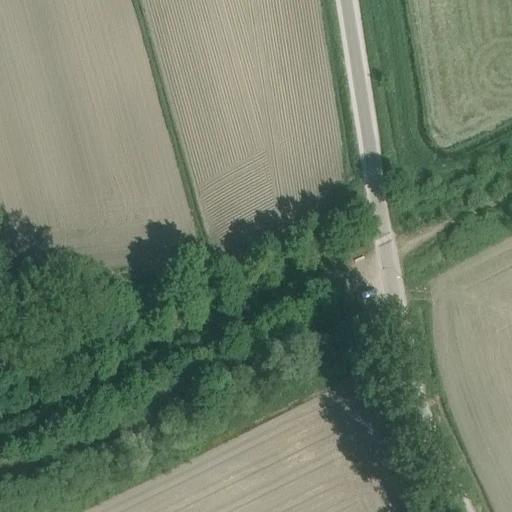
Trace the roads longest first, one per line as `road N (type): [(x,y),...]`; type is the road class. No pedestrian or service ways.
road 1 (track): [(511,197),(0,443)]
road 2 (unclassified): [(462,511),(426,434),(401,345),(344,0)]
road 3 (track): [(394,302),(0,492)]
road 4 (track): [(0,305),(192,282),(375,196)]
